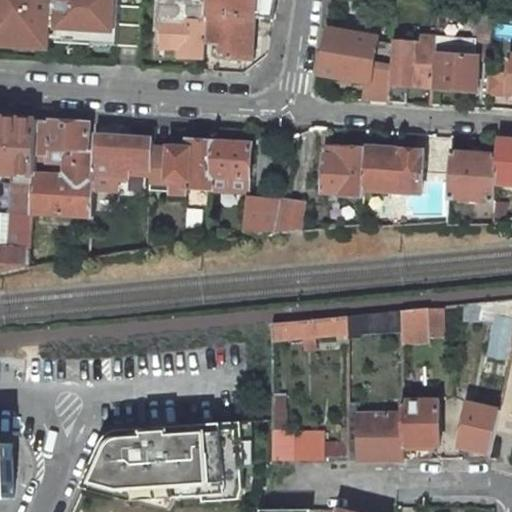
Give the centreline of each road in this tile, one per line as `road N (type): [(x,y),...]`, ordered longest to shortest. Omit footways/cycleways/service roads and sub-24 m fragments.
road 1 (residential): [(289,110),(0,90)]
road 2 (residential): [(511,487),(276,482)]
road 3 (residential): [(511,126),(289,110)]
road 4 (residential): [(62,460),(91,393),(64,385),(30,394)]
